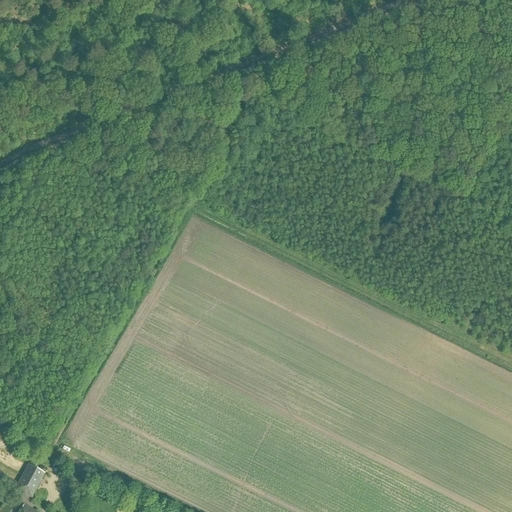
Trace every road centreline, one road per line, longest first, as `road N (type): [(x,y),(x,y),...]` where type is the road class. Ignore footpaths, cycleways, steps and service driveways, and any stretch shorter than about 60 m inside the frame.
road 1 (track): [(410,0),(0,164)]
road 2 (track): [(0,420),(182,511)]
